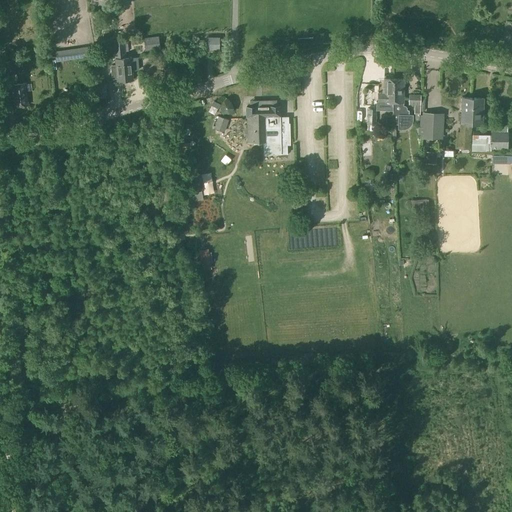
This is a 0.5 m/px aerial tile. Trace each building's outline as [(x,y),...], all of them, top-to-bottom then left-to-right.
[(144,39),(145,49),(160,48),(158,37),(144,39)] [(206,38),(206,47),(219,47),(219,38),(206,38)] [(116,65),(110,66),(111,79),(117,79),(117,81),(125,81),(123,56),(125,56),(124,43),(114,44),(115,61),(116,65)] [(86,47),(55,51),(56,62),(88,57),(86,47)] [(125,56),(123,56),(125,81),(133,80),(132,71),(138,70),(137,58),(131,58),(131,57),(125,58),(125,56)] [(15,61),(16,73),(25,72),(24,60),(15,61)] [(1,62),(2,75),(12,74),(11,61),(1,62)] [(378,93),(378,102),(393,103),(394,80),(384,79),(384,94),(378,93)] [(393,120),(393,126),(398,124),(398,127),(403,127),(404,127),(405,127),(405,126),(406,126),(407,126),(407,125),(408,125),(409,124),(409,123),(410,122),(410,121),(410,120),(410,115),(408,115),(409,111),(407,110),(407,109),(407,108),(406,107),(405,106),(404,106),(405,80),(394,80),(393,103),(393,120)] [(25,83),(12,85),(14,107),(28,105),(26,91),(31,90),(30,84),(25,84),(25,83)] [(408,107),(414,107),(420,107),(421,97),(408,96),(408,107)] [(460,125),(460,132),(472,132),(472,126),(473,126),(474,107),(470,107),(471,98),(461,98),(460,125)] [(471,98),(470,107),(474,107),(473,126),(482,126),(483,99),(473,98),(471,98)] [(426,109),(432,107),(430,100),(424,102),(426,109)] [(230,102),(223,101),(219,106),(222,112),(231,114),(232,108),(230,102)] [(290,145),(289,123),(286,123),(286,118),(283,118),(280,119),(279,106),(261,106),(246,107),(247,143),(263,142),(264,154),(287,154),(287,145),(290,145)] [(367,124),(368,124),(367,130),(374,130),(375,125),(376,125),(377,109),(367,109),(367,124)] [(442,116),(424,115),(423,137),(441,137),(442,116)] [(213,130),(223,134),(228,121),(217,117),(213,130)] [(457,132),(456,147),(471,147),(472,132),(460,132),(457,132)] [(491,152),(491,150),(508,150),(508,132),(491,132),(490,135),(472,135),(471,151),(491,152)] [(510,160),(510,150),(494,150),(494,160),(510,160)] [(267,165),(260,167),(262,175),(269,173),(267,165)] [(198,174),(183,177),(187,201),(202,199),(200,190),(198,174)] [(207,248),(199,250),(201,264),(209,262),(207,248)]
